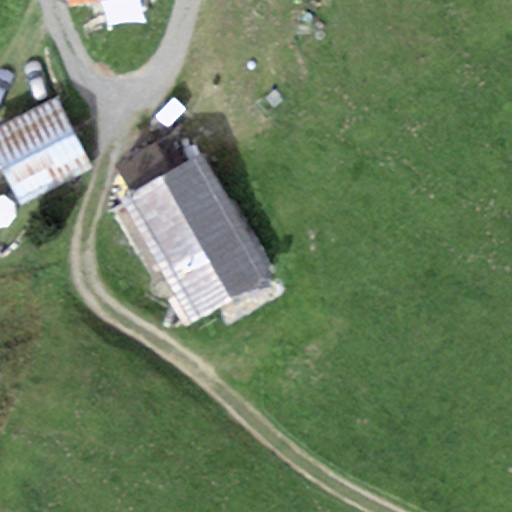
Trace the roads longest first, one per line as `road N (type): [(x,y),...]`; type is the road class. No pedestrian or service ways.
road 1 (track): [(110,89),(108,139),(80,247),(92,290),(296,458),(387,511)]
road 2 (track): [(188,0),(167,65),(152,82),(124,90),(96,81),(84,67),(52,0)]
